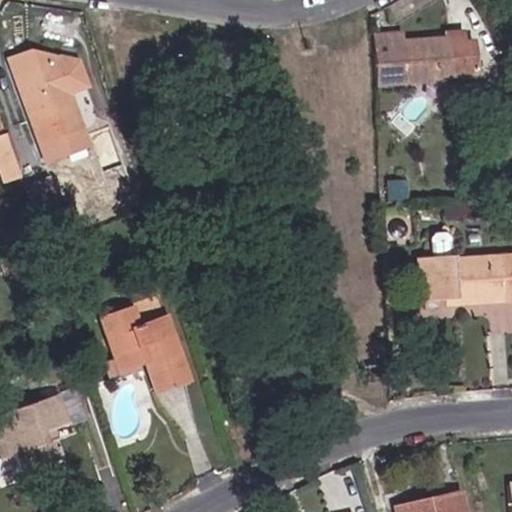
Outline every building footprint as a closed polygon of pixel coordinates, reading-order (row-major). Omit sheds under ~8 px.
[(382,29),(385,79),(483,77),(483,42),(473,43),(472,38),(457,39),(457,37),(410,38),(410,28),(382,29)] [(35,51),(15,58),(44,145),(85,132),(71,93),(91,86),(82,60),(35,51)] [(0,120),(8,143),(16,140),(0,96),(0,120)] [(0,145),(4,144),(8,143),(0,120),(0,145)] [(85,132),(44,145),(48,159),(89,146),(85,132)] [(19,187),(32,182),(16,140),(8,143),(4,144),(19,187)] [(60,253),(99,237),(91,218),(52,234),(60,253)] [(469,298),(470,304),(511,302),(511,264),(467,265),(466,243),(461,238),(446,238),(441,243),(441,261),(428,261),(428,299),(469,298)] [(199,362),(175,303),(148,313),(142,299),(100,315),(121,369),(151,358),(149,351),(157,348),(167,375),(199,362)] [(382,349),(397,349),(397,330),(382,330),(382,349)] [(80,432),(74,420),(104,409),(92,377),(15,406),(32,453),(45,450),(50,463),(103,445),(96,426),(80,432)] [(406,511),(468,511),(463,495),(406,511)]
